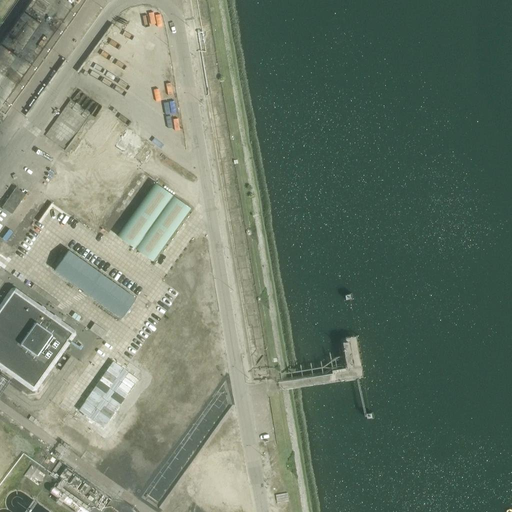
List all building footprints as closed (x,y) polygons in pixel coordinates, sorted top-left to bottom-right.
[(29,21),(35,26),(44,17),(36,10),(31,16),(32,17),(29,21)] [(44,170),(35,187),(46,193),(55,176),(44,170)] [(155,183),(117,236),(152,261),(190,208),(155,183)] [(12,214),(25,195),(16,188),(3,207),(12,214)] [(70,250),(55,271),(122,318),(136,298),(70,250)] [(76,334),(11,288),(0,304),(0,368),(32,391),(36,391),(76,334)] [(353,367),(349,341),(342,342),(346,369),(353,367)]
